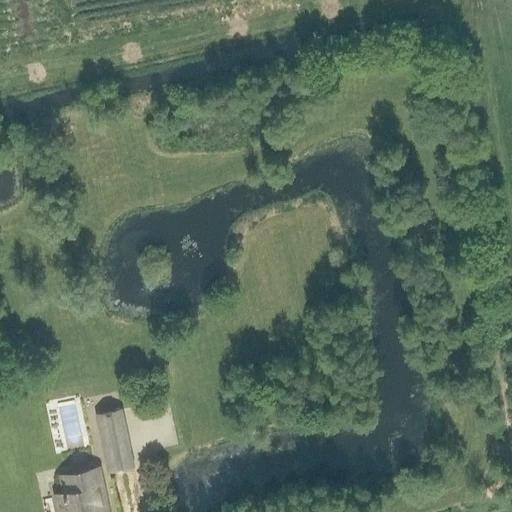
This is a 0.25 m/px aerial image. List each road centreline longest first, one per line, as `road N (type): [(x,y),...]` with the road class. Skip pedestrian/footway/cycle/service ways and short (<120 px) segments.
road 1 (track): [(359,0),(0,74)]
road 2 (track): [(511,233),(469,3)]
